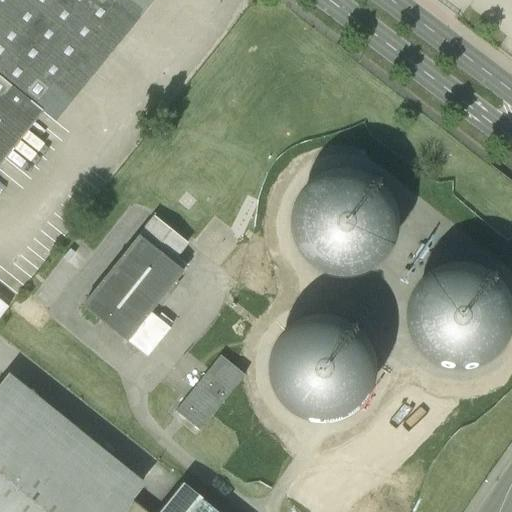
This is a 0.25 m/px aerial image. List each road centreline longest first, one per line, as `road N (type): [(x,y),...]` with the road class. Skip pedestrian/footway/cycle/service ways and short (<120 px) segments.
road 1 (primary): [(327,0),(494,126),(511,126)]
road 2 (primary): [(511,92),(390,0)]
